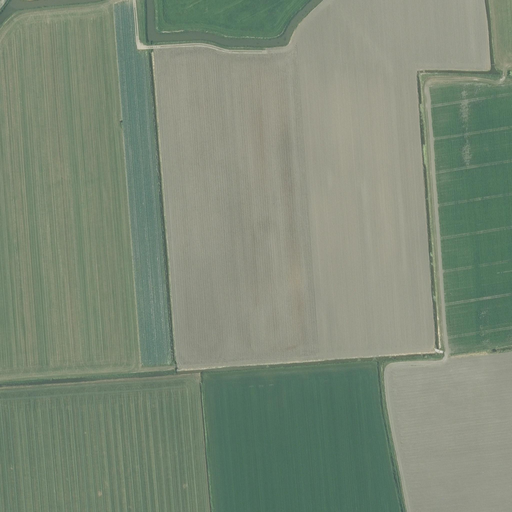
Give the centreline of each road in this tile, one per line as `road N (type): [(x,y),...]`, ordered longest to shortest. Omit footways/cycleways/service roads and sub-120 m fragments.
road 1 (track): [(442,363),(399,365),(385,380),(409,511)]
road 2 (track): [(287,52),(138,46),(134,0)]
